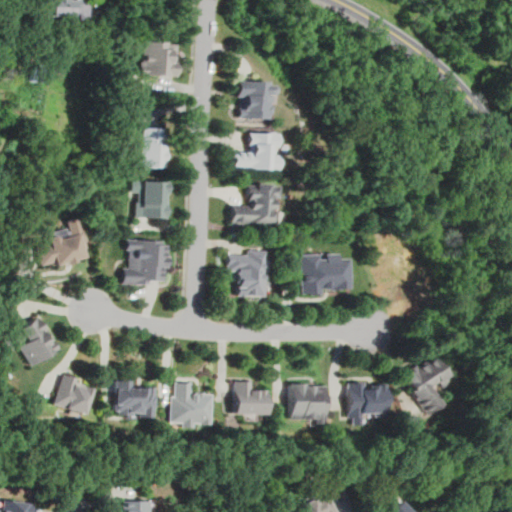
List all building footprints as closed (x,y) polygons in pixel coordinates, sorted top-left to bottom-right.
[(78,16),(78,0),(48,0),(48,16),(78,16)] [(174,74),(174,40),(138,40),(138,74),(174,74)] [(270,117),(270,79),(233,79),(233,117),(270,117)] [(160,167),(160,126),(135,126),(135,167),(160,167)] [(231,168),(277,168),(277,132),(242,132),(242,150),(231,150),(231,168)] [(163,180),(136,180),(136,216),(163,216),(163,180)] [(276,182),(241,182),(241,203),(227,203),(227,223),(276,223),(276,182)] [(67,229),(43,235),(45,244),(34,247),(40,268),(87,255),(77,216),(64,219),(67,229)] [(122,282),(164,283),(165,239),(122,238),(122,282)] [(233,272),(233,295),(264,295),(264,251),(224,250),(224,272),(233,272)] [(299,253),(299,292),(344,291),(343,252),(299,253)] [(56,348),(38,315),(9,331),(27,365),(56,348)] [(398,373),(424,414),(441,403),(432,390),(448,380),(430,352),(398,373)] [(84,412),(91,381),(58,374),(51,405),(84,412)] [(153,388),(133,388),(133,378),(112,378),(112,416),(152,416),(153,388)] [(345,424),(364,423),(364,413),(383,412),(382,379),(344,381),(345,424)] [(264,389),(252,389),(252,380),(232,380),(232,413),(264,413),(264,389)] [(209,392),(189,392),(189,381),(168,381),(168,426),(208,426),(209,392)] [(322,382),(287,382),(287,422),(322,422),(322,382)] [(337,511),(327,490),(291,505),(293,511),(337,511)] [(0,511),(29,511),(31,503),(0,497),(0,511)] [(149,511),(149,499),(122,499),(122,511),(149,511)] [(412,511),(398,499),(386,511),(412,511)]
